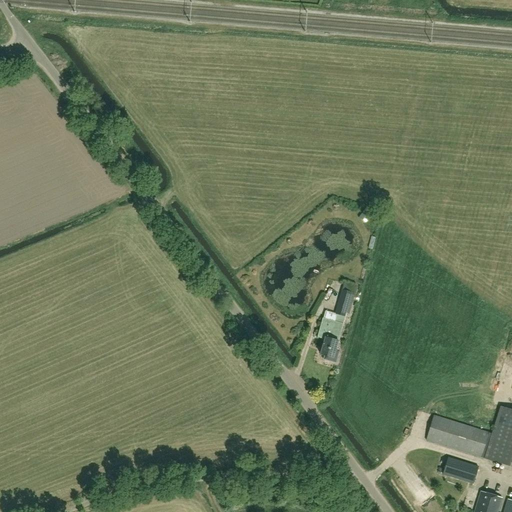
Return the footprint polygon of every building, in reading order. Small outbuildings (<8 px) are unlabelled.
[(365,208),(359,218),(365,223),(372,213),(365,208)] [(336,314),(345,317),(346,313),(349,314),(352,305),(338,301),(334,314),(336,314)] [(339,350),(336,349),(343,324),(345,317),(336,314),(334,321),(322,318),(317,335),(325,337),(320,354),(324,355),(323,359),(336,363),(339,350)] [(334,399),(338,404),(352,395),(348,390),(334,399)] [(491,433),(433,415),(425,440),(511,466),(511,410),(499,406),(491,433)] [(447,457),(442,474),(474,484),(479,467),(447,457)] [(503,511),(497,511),(502,498),(481,491),(474,511),(511,511),(511,500),(508,499),(503,511)] [(413,500),(421,511),(438,511),(424,492),(413,500)]
